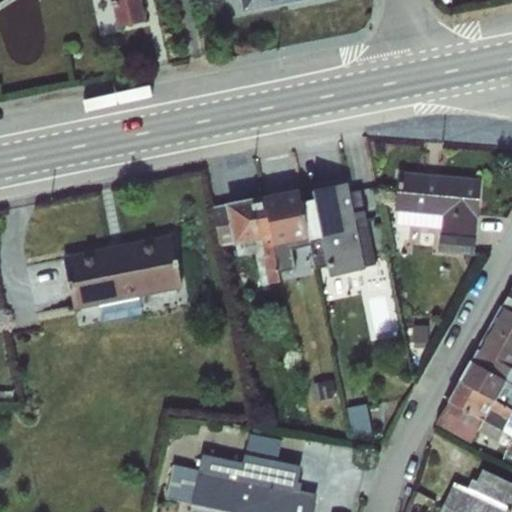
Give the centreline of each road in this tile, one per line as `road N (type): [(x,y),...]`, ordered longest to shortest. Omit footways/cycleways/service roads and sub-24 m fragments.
road 1 (secondary): [(0,163),(419,78)]
road 2 (residential): [(383,511),(425,400),(511,260)]
